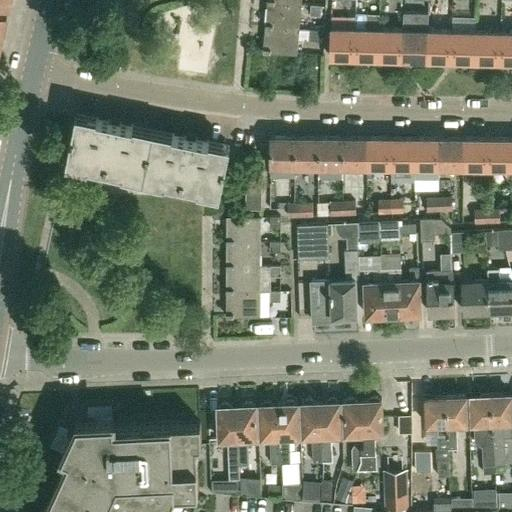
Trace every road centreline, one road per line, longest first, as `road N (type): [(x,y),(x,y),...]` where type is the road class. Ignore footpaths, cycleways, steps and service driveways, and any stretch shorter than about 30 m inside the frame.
road 1 (residential): [(0,356),(511,345)]
road 2 (residential): [(511,110),(242,107),(32,67)]
road 3 (tertiary): [(0,289),(15,161)]
